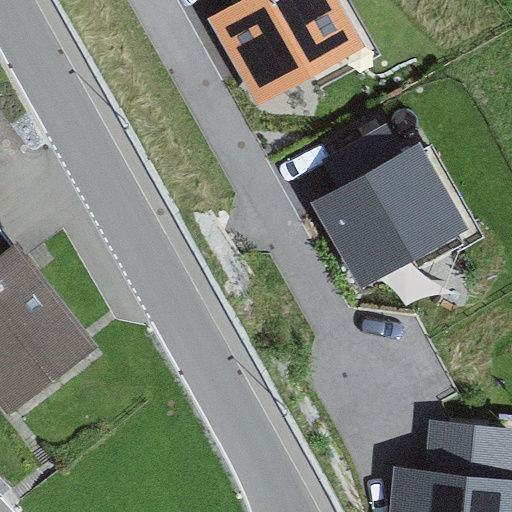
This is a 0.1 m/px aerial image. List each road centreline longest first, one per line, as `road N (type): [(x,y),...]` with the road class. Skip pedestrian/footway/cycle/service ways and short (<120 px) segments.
road 1 (tertiary): [(4,0),(286,511)]
road 2 (unclassified): [(149,0),(375,401)]
